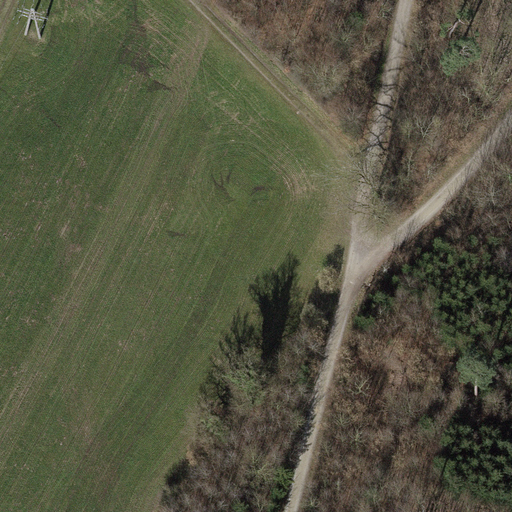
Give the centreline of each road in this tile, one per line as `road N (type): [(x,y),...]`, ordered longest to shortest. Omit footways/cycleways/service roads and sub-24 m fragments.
road 1 (track): [(291,511),(357,265)]
road 2 (track): [(369,171),(195,0)]
road 3 (track): [(511,125),(394,244),(357,265)]
road 4 (track): [(407,0),(369,171)]
